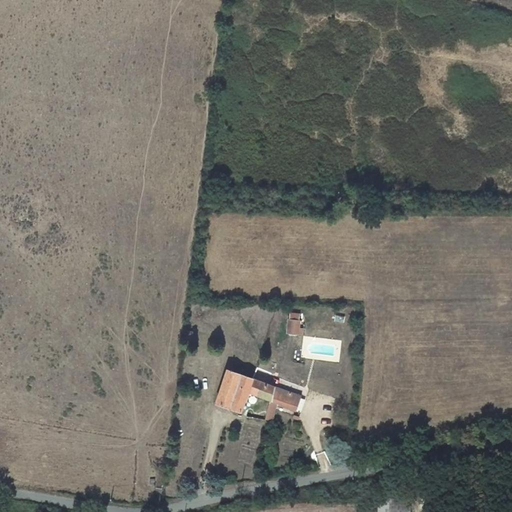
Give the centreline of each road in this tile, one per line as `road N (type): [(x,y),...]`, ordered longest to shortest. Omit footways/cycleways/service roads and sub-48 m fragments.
road 1 (unclassified): [(511,443),(146,511)]
road 2 (unclassified): [(124,511),(0,491)]
